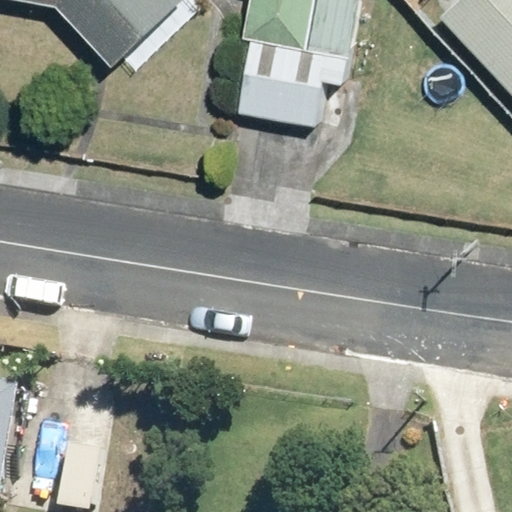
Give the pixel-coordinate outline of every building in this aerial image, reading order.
[(54,0),(120,70),(195,0),(54,0)] [(254,0),(249,34),(315,45),(322,0),(254,0)] [(511,0),(455,0),(446,9),(511,74),(511,0)] [(245,108),(325,122),(332,77),(349,80),(353,56),(257,39),(245,108)] [(0,511),(4,511),(23,385),(0,381),(0,511)]
